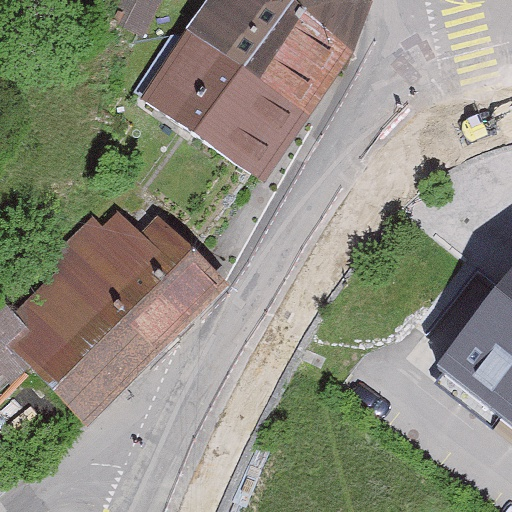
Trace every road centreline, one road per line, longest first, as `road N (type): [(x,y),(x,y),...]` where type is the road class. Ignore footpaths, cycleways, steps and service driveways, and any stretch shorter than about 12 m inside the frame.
road 1 (residential): [(156,480),(215,362),(394,60)]
road 2 (residential): [(156,480),(81,466),(24,511)]
